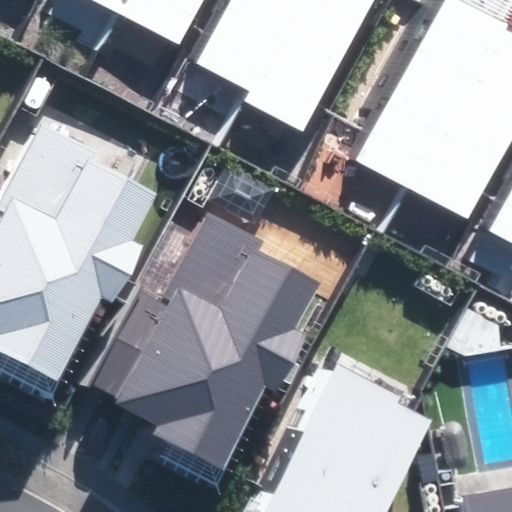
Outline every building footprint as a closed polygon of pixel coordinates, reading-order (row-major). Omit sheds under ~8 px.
[(179,0),(104,0),(163,31),(179,0)] [(205,0),(176,54),(232,83),(275,0),(205,0)] [(284,111),(343,0),(275,0),(232,83),(284,111)] [(445,0),(419,0),(339,150),(394,179),(480,18),(445,0)] [(447,207),(511,84),(511,35),(480,18),(394,179),(447,207)] [(0,353),(56,382),(98,298),(111,305),(142,244),(133,239),(157,191),(96,160),(100,153),(38,122),(0,196),(0,353)] [(511,131),(472,206),(511,227),(511,131)] [(153,434),(221,469),(264,385),(276,390),(304,335),(296,331),(320,283),(261,254),(266,242),(209,213),(162,304),(138,292),(91,385),(118,399),(116,404),(158,425),(153,434)] [(264,511),(386,511),(431,422),(397,406),(401,399),(336,367),(264,511)] [(511,511),(511,486),(467,495),(470,511),(511,511)]
